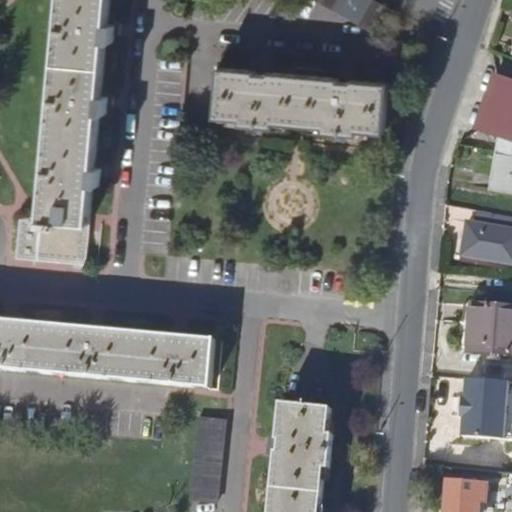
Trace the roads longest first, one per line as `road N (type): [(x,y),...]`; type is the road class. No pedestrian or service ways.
road 1 (residential): [(473,15),(419,176),(410,322)]
road 2 (residential): [(115,296),(138,27)]
road 3 (residential): [(138,27),(400,53)]
road 4 (residential): [(253,309),(234,511)]
road 5 (residential): [(410,322),(396,511)]
road 6 (residential): [(410,322),(253,309)]
road 7 (residential): [(253,309),(115,296)]
